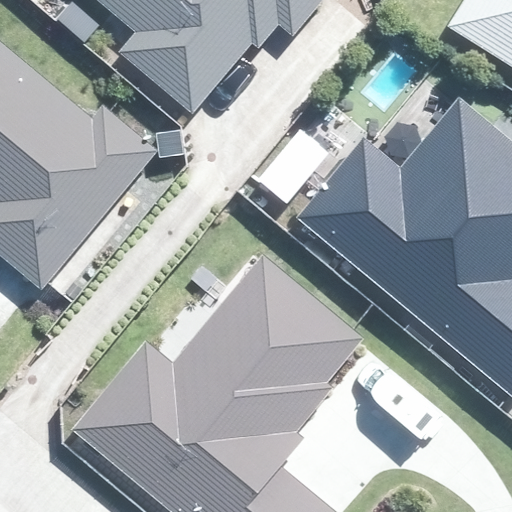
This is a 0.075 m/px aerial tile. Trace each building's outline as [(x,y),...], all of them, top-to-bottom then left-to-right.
[(114,0),(150,31),(135,48),(209,113),(286,25),(304,40),(338,0),(114,0)] [(511,0),(464,0),(448,27),(511,66),(511,0)] [(0,231),(62,286),(171,163),(115,114),(102,128),(3,42),(0,45),(0,231)] [(372,133),(300,218),(511,393),(511,142),(464,102),(408,168),(372,133)] [(152,346),(74,428),(175,511),(340,511),(294,473),(300,466),(283,452),(371,345),(267,259),(177,367),(152,346)]
